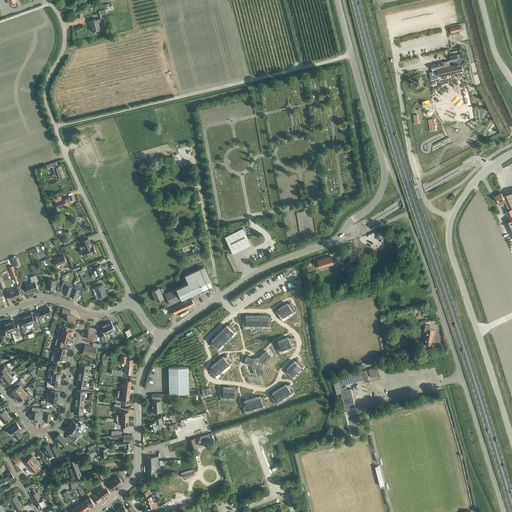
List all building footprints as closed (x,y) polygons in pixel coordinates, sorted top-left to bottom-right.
[(93,30),(100,29),(98,19),(88,21),(90,26),(91,25),(93,30)] [(458,59),(457,55),(451,56),(452,61),(455,61),(456,65),(450,66),(449,61),(431,65),(433,71),(430,72),(432,80),(441,78),(441,77),(455,74),(455,73),(464,71),(462,63),(464,62),(464,61),(464,59),(463,58),(461,58),(458,59)] [(60,178),(65,176),(61,165),(58,166),(56,162),(46,165),(47,168),(52,166),(55,175),(58,174),(60,178)] [(501,193),(495,196),(498,202),(503,199),(509,210),(506,212),(510,221),(511,219),(511,192),(503,197),(501,193)] [(73,201),(72,197),(62,200),(61,195),(54,198),(57,207),(73,201)] [(243,228),(224,237),(232,252),(237,247),(249,241),(243,228)] [(82,245),(80,246),(81,250),(83,249),(86,256),(95,252),(92,245),(90,246),(89,243),(90,243),(88,238),(80,241),(82,245)] [(63,255),(53,259),(56,266),(66,262),(63,255)] [(333,264),(331,256),(317,260),(319,268),(333,264)] [(96,263),(89,266),(92,273),(94,272),(96,277),(104,274),(102,269),(102,268),(101,264),(98,266),(96,263)] [(169,305),(202,289),(211,285),(203,267),(185,275),(185,277),(183,278),(186,284),(164,294),(169,305)] [(25,285),(28,293),(34,290),(34,291),(38,290),(36,283),(39,282),(36,275),(30,277),(31,280),(30,280),(31,282),(25,285)] [(56,280),(46,279),(45,288),(52,289),(52,287),(55,288),(56,280)] [(69,295),(71,292),(73,287),(71,286),(72,284),(63,280),(61,288),(64,289),(62,293),(69,295)] [(8,292),(10,300),(21,296),(20,295),(24,293),(20,284),(16,286),(18,288),(8,292)] [(106,294),(105,292),(104,289),(105,288),(103,284),(95,288),(99,298),(93,300),(95,304),(106,298),(105,295),(106,294)] [(81,295),(82,292),(84,288),(75,285),(74,287),(73,287),(71,292),(69,295),(76,298),(78,294),(81,295)] [(163,298),(161,292),(160,292),(163,291),(161,288),(159,289),(158,287),(151,291),(155,301),(163,298)] [(173,314),(194,304),(191,299),(171,309),(173,314)] [(287,303),(282,306),(288,314),(295,310),(290,302),(288,304),(287,303)] [(278,310),(276,311),(280,319),(288,314),(282,306),(277,309),(278,310)] [(41,317),(51,314),(48,307),(39,310),(38,310),(39,313),(36,314),(38,319),(40,322),(43,321),(41,317)] [(65,319),(65,320),(73,323),(75,317),(69,315),(70,311),(63,308),(61,312),(63,313),(61,318),(65,319)] [(31,313),(26,315),(30,324),(33,323),(34,325),(36,325),(37,327),(39,326),(37,319),(37,318),(34,319),(31,313)] [(30,324),(26,315),(21,317),(23,323),(21,324),(22,328),(24,332),(27,331),(26,329),(31,327),(30,324)] [(245,317),(242,317),(242,325),(251,325),(251,316),(245,316),(245,317)] [(267,316),(262,316),(262,325),(270,325),(270,317),(267,317),(267,316)] [(13,320),(7,322),(11,331),(14,330),(15,333),(20,331),(17,324),(15,325),(13,320)] [(111,321),(105,324),(110,332),(113,331),(114,333),(119,331),(116,324),(113,326),(111,321)] [(11,331),(7,322),(2,324),(4,329),(1,330),(4,337),(9,335),(8,333),(11,331)] [(226,325),(223,329),(230,336),(236,329),(229,323),(227,326),(226,325)] [(110,332),(105,324),(100,326),(103,331),(100,333),(103,339),(108,336),(107,334),(110,332)] [(426,333),(424,344),(431,345),(432,337),(430,336),(432,330),(430,329),(430,325),(425,324),(423,332),(426,333)] [(62,328),(60,334),(70,337),(72,331),(67,330),(68,327),(60,325),(59,328),(62,328)] [(98,334),(95,328),(90,327),(89,332),(88,331),(86,338),(96,341),(98,334)] [(223,329),(219,333),(226,340),(230,336),(223,329)] [(219,333),(215,337),(222,343),(226,340),(219,333)] [(70,337),(60,334),(59,340),(56,339),(55,342),(65,344),(65,342),(69,342),(70,337)] [(212,341),(210,344),(216,350),(222,343),(215,337),(211,341),(212,341)] [(288,337),(283,339),(286,348),(294,345),(291,337),(288,338),(288,337)] [(278,342),(275,343),(278,351),(286,348),(283,339),(278,341),(278,342)] [(53,351),(56,351),(66,354),(67,348),(64,347),(65,344),(55,342),(53,351)] [(85,345),(83,353),(94,356),(96,348),(85,345)] [(66,354),(56,351),(55,355),(52,355),(51,359),(60,362),(61,359),(64,360),(66,354)] [(253,358),(246,356),(244,362),(253,366),(255,375),(262,373),(261,364),(270,356),(266,351),(258,357),(253,358)] [(223,356),(219,360),(225,367),(232,362),(226,355),(224,357),(223,356)] [(133,359),(126,359),(127,356),(122,356),(121,363),(126,363),(124,373),(132,374),(133,359)] [(294,361),(290,365),(297,372),(303,365),(297,359),(295,361),(294,361)] [(219,360),(215,363),(221,371),(225,367),(219,360)] [(211,368),(209,370),(214,376),(221,371),(215,363),(210,367),(211,368)] [(0,374),(0,377),(2,380),(10,374),(8,371),(10,369),(7,365),(1,370),(3,372),(0,374)] [(287,369),(285,371),(291,378),(297,372),(290,365),(286,369),(287,369)] [(169,393),(168,394),(152,394),(152,403),(161,403),(161,400),(168,400),(168,398),(179,398),(179,393),(188,393),(188,367),(168,367),(169,393)] [(380,375),(378,367),(368,369),(370,377),(380,375)] [(47,377),(50,378),(60,379),(60,376),(61,376),(61,373),(55,372),(56,369),(48,368),(48,374),(47,377)] [(341,391),(341,393),(345,409),(355,406),(351,389),(347,390),(346,384),(365,380),(362,371),(337,377),(339,381),(340,381),(341,384),(339,384),(341,391)] [(10,374),(2,380),(6,385),(10,381),(12,383),(18,379),(14,374),(12,376),(10,374)] [(48,386),(53,387),(54,387),(54,384),(60,384),(61,381),(60,381),(60,379),(50,378),(50,381),(47,381),(47,386),(48,386)] [(123,387),(130,388),(131,380),(123,379),(123,382),(124,383),(123,387)] [(11,391),(15,396),(23,389),(21,387),(23,385),(23,383),(20,380),(14,385),(16,388),(11,391)] [(286,384),(281,387),(286,395),(294,391),(289,383),(286,385),(286,384)] [(49,392),(49,396),(59,396),(60,391),(53,390),(53,387),(48,386),(47,392),(49,392)] [(220,388),(219,397),(228,397),(229,387),(223,387),(223,388),(220,388)] [(229,387),(228,397),(237,398),(237,389),(234,389),(234,388),(229,387)] [(281,387),(277,390),(282,398),(286,395),(281,387)] [(23,389),(15,396),(19,401),(23,397),(26,400),(32,395),(28,390),(25,392),(23,389)] [(272,394),(270,396),(275,403),(282,398),(277,390),(272,393),(272,394)] [(59,396),(49,396),(49,399),(47,399),(46,404),(53,405),(53,402),(58,402),(59,396)] [(260,396),(254,398),(257,407),(266,404),(263,396),(260,397),(260,396)] [(244,402),(241,403),(244,411),(252,408),(249,399),(244,401),(244,402)] [(161,403),(152,403),(152,412),(159,412),(159,414),(161,414),(161,403)] [(37,423),(40,423),(42,408),(32,407),(31,411),(31,418),(37,419),(37,423)] [(0,419),(0,423),(1,425),(4,423),(10,418),(6,413),(7,413),(4,410),(3,411),(1,408),(0,408),(0,418),(0,419)] [(42,408),(40,423),(43,424),(44,420),(50,420),(51,413),(51,409),(42,408)] [(151,431),(159,430),(160,429),(158,424),(162,423),(161,417),(155,418),(156,421),(149,422),(151,431)] [(69,425),(78,431),(80,432),(85,424),(79,421),(77,423),(72,420),(69,425)] [(14,435),(17,439),(22,434),(19,431),(21,429),(16,423),(8,429),(13,435),(14,435)] [(78,431),(69,425),(66,430),(71,433),(69,436),(75,440),(78,435),(76,433),(78,431)] [(76,443),(72,440),(67,436),(65,438),(60,433),(55,439),(62,445),(66,440),(73,446),(76,443)] [(118,436),(118,437),(124,436),(123,441),(117,442),(124,441),(131,441),(132,435),(124,435),(123,434),(122,434),(118,435),(117,434),(115,435),(115,437),(118,436)] [(200,436),(189,440),(192,450),(196,449),(194,443),(196,442),(197,443),(202,442),(202,441),(200,436)] [(122,448),(123,448),(123,451),(130,451),(130,448),(131,448),(131,441),(124,441),(117,442),(118,445),(122,445),(122,448)] [(42,446),(48,457),(53,454),(55,457),(59,454),(54,445),(50,447),(48,443),(42,446)] [(32,456),(25,462),(27,465),(33,472),(35,474),(40,469),(35,463),(37,461),(32,456)] [(154,468),(158,467),(157,456),(147,457),(148,477),(154,477),(154,468)] [(73,479),(81,475),(75,460),(69,462),(72,468),(69,469),(73,479)] [(375,466),(380,486),(384,485),(379,465),(375,466)] [(197,468),(182,472),(183,477),(195,474),(194,471),(197,470),(197,468)] [(0,486),(1,486),(14,478),(10,471),(6,474),(0,478),(0,486)] [(117,476),(113,479),(118,486),(122,484),(123,482),(125,480),(119,472),(116,474),(117,476)] [(118,486),(113,479),(108,483),(106,485),(111,491),(113,490),(115,489),(118,486)] [(93,496),(98,502),(110,493),(105,486),(102,481),(99,483),(102,489),(93,496)] [(38,491),(36,492),(33,486),(30,488),(33,493),(31,495),(35,501),(40,499),(39,497),(41,496),(38,491)] [(146,487),(141,489),(146,505),(145,505),(145,508),(147,507),(147,508),(154,505),(153,502),(152,499),(154,498),(154,497),(153,495),(152,494),(151,495),(151,492),(150,492),(149,490),(147,490),(146,487)] [(16,511),(22,507),(16,496),(4,502),(5,504),(11,501),(13,506),(11,507),(13,509),(15,508),(16,511)] [(89,496),(84,500),(90,508),(95,505),(89,496)] [(46,505),(42,498),(36,502),(39,509),(46,505)] [(80,503),(86,511),(90,508),(84,500),(80,503)] [(80,503),(75,506),(79,511),(84,511),(86,511),(80,503)]
